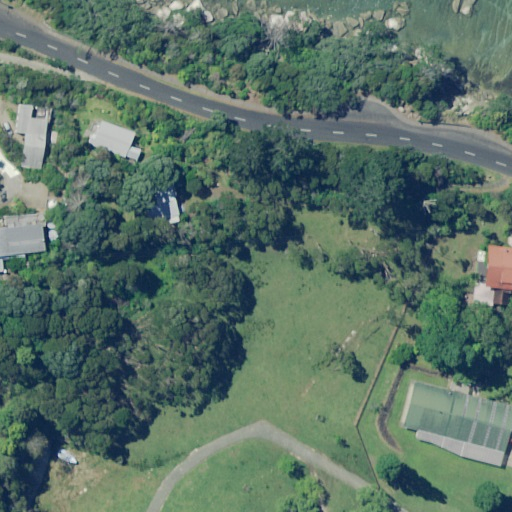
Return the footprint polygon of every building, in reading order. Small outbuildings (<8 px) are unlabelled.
[(54,153),(43,152),(45,131),(17,128),(15,156),(23,157),(20,190),(40,192),(42,169),(53,169),(54,153)] [(93,139),(84,163),(118,175),(130,180),(135,165),(124,161),(127,152),(93,139)] [(169,206),(141,211),(147,246),(175,241),(169,206)] [(511,247),(485,245),(481,286),(511,288),(511,247)] [(39,260),(0,264),(0,307),(1,307),(0,301),(0,295),(21,293),(21,289),(42,287),(39,260)] [(511,406),(414,381),(402,426),(503,452),(511,415),(511,406)]
